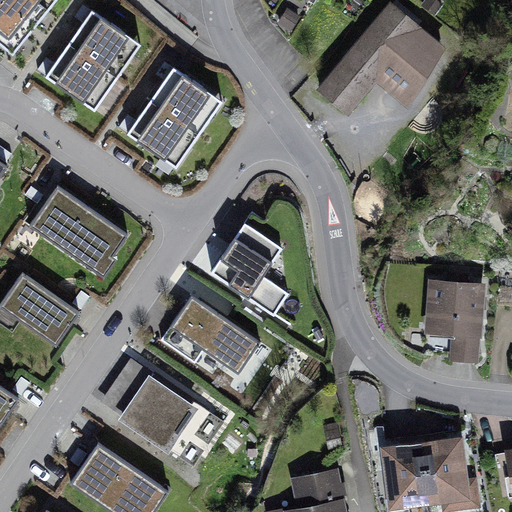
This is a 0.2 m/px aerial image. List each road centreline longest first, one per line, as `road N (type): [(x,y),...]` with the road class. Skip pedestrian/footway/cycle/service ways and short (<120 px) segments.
road 1 (residential): [(186,228),(0,502)]
road 2 (residential): [(355,332),(339,297),(331,212),(317,172),(278,120)]
road 3 (residential): [(186,228),(0,103)]
road 4 (residential): [(370,511),(342,387),(341,359),(355,332)]
road 5 (residential): [(511,405),(426,389),(388,368),(355,332)]
road 6 (residential): [(278,120),(244,146),(186,228)]
road 7 (residential): [(278,120),(234,59),(216,0)]
